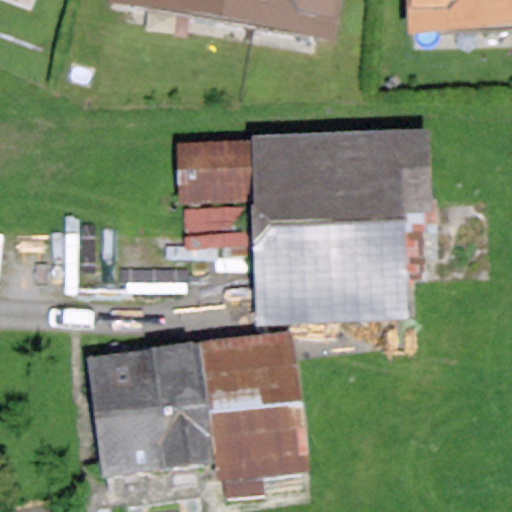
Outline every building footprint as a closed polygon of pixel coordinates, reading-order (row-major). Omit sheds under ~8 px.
[(181,0),(319,23),(322,0),(181,0)] [(511,0),(427,0),(428,19),(511,16),(511,0)] [(260,200),(264,306),(391,301),(388,211),(421,210),(419,149),(187,156),(189,202),(260,200)] [(230,497),(266,492),(265,481),(295,477),(279,348),(213,356),(226,462),(230,497)] [(91,370),(105,477),(226,462),(213,356),(91,370)]
